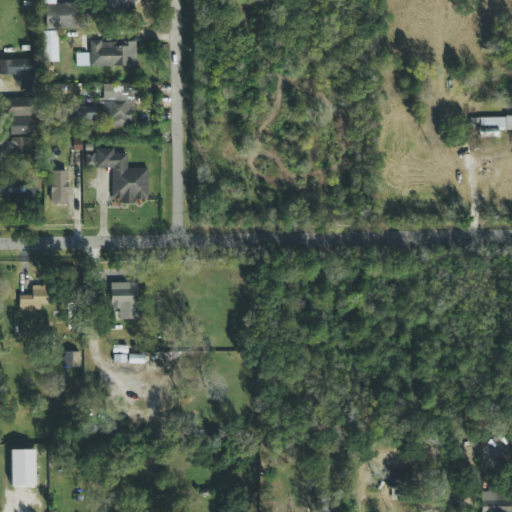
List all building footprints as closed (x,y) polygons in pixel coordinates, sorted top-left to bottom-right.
[(127,0),(97,0),(97,15),(127,15),(127,0)] [(82,13),(64,13),(64,27),(82,27),(82,13)] [(57,32),(42,32),(43,63),(58,62),(57,32)] [(130,42),(98,42),(98,66),(130,66),(130,42)] [(65,54),(65,66),(89,66),(89,54),(65,54)] [(0,75),(32,75),(32,60),(0,60),(0,75)] [(430,81),(416,81),(416,90),(430,90),(430,81)] [(108,126),(133,126),(133,84),(108,84),(108,126)] [(0,117),(36,117),(36,99),(0,99),(0,117)] [(93,107),(75,107),(75,120),(93,120),(93,107)] [(498,137),(498,129),(511,129),(511,117),(471,117),(471,137),(498,137)] [(9,136),(32,135),(32,118),(9,119),(9,136)] [(35,155),(35,138),(10,138),(10,155),(35,155)] [(147,169),(126,168),(126,152),(85,151),(85,167),(111,168),(110,201),(146,202),(147,169)] [(49,203),(67,203),(67,171),(49,171),(49,203)] [(36,188),(10,186),(9,206),(35,207),(36,188)] [(109,283),(109,311),(137,311),(137,283),(109,283)] [(18,307),(55,307),(55,289),(31,289),(31,295),(18,295),(18,307)] [(63,368),(79,368),(79,353),(63,353),(63,368)] [(34,488),(34,450),(9,451),(10,488),(34,488)] [(415,470),(386,471),(386,490),(415,488),(415,470)] [(511,511),(511,491),(496,491),(496,498),(482,497),(481,511),(511,511)]
